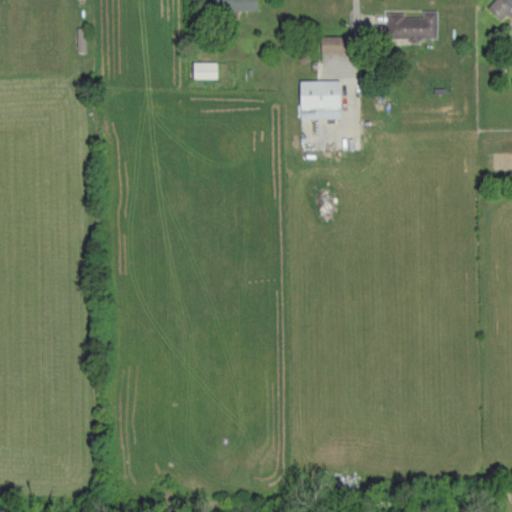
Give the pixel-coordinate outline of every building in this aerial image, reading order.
[(207,0),(207,10),(253,8),(252,0),(207,0)] [(495,19),(507,6),(499,0),(487,0),(482,7),(495,19)] [(383,12),(383,37),(433,37),(433,9),(418,9),(418,16),(400,16),(400,12),(383,12)] [(212,60),(188,60),(188,77),(212,77),(212,60)] [(337,117),(336,78),(294,80),(295,118),(337,117)]
